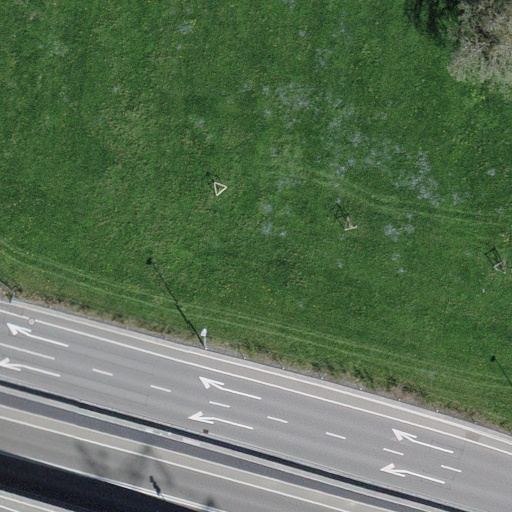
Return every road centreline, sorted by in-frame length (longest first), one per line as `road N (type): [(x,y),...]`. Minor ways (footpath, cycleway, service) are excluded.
road 1 (secondary): [(511,486),(0,342)]
road 2 (secondary): [(0,456),(209,511)]
